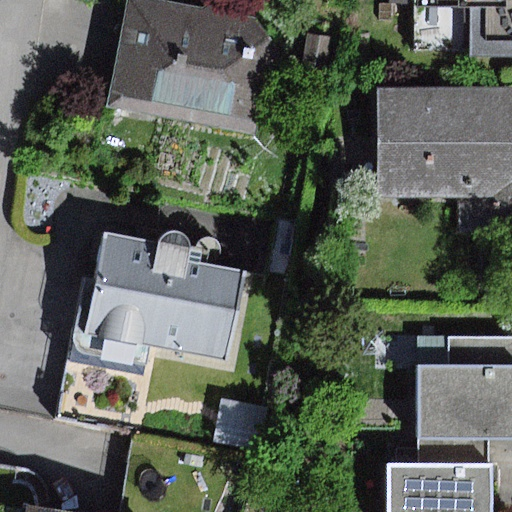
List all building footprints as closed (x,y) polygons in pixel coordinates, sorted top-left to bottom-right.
[(256,17),(174,0),(122,0),(101,105),(260,138),(277,54),(256,17)] [(511,0),(415,0),(415,1),(473,0),(473,57),(511,56),(511,0)] [(308,35),(301,65),(324,70),(331,40),(308,35)] [(511,89),(379,91),(380,200),(460,200),(461,233),(511,232),(511,89)] [(277,218),(267,274),(287,277),(296,222),(277,218)] [(160,245),(108,234),(97,283),(87,335),(227,361),(245,269),(193,262),(194,251),(193,245),(190,239),(184,235),(179,233),(171,233),(165,236),(162,240),(160,245)] [(87,335),(97,283),(84,281),(58,415),(253,452),(287,277),(245,269),(227,361),(87,335)] [(511,336),(448,337),(449,368),(511,367),(511,336)] [(511,367),(449,368),(417,368),(418,439),(492,439),(511,439),(511,367)] [(492,439),(418,439),(418,468),(492,467),(492,439)] [(129,461),(121,511),(206,511),(212,473),(129,461)] [(418,468),(387,468),(387,511),(492,511),(492,467),(418,468)] [(0,511),(29,511),(30,507),(51,510),(50,495),(44,482),(37,475),(26,471),(0,468),(0,511)]
